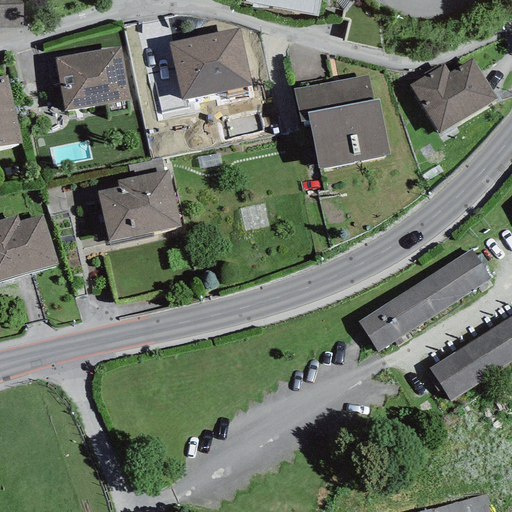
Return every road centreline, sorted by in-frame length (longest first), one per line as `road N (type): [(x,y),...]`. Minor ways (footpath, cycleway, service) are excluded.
road 1 (unclassified): [(511,139),(421,230),(330,279),(254,306),(0,368)]
road 2 (residential): [(511,28),(394,67),(163,0)]
road 3 (residential): [(161,0),(0,43)]
